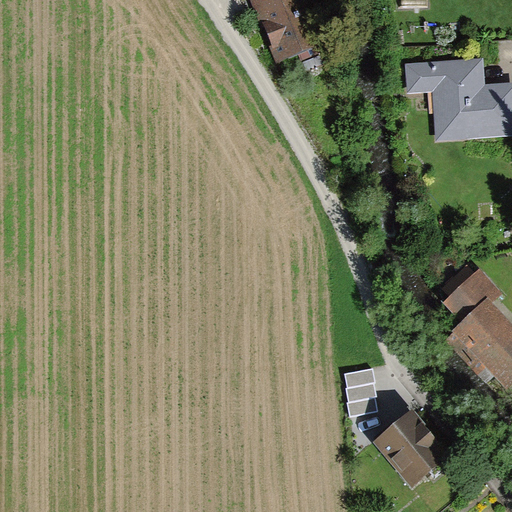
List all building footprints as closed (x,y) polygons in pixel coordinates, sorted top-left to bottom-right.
[(250,0),(275,60),(307,47),(291,7),(308,0),(250,0)] [(435,141),(511,138),(511,127),(511,90),(472,92),(471,65),(406,67),(407,94),(433,93),(435,141)] [(503,387),(511,378),(511,337),(461,282),(432,309),(503,387)] [(347,420),(374,416),(367,371),(340,375),(347,420)] [(374,445),(407,485),(438,460),(405,419),(374,445)]
